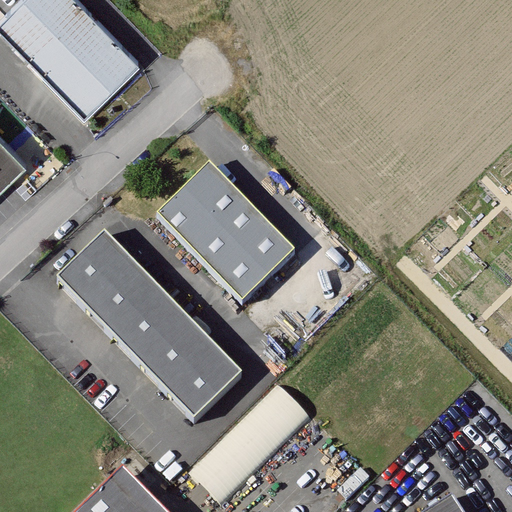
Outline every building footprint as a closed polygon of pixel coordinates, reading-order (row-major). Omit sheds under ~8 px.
[(138,63),(78,0),(20,0),(0,20),(0,27),(85,114),(138,63)] [(0,186),(25,162),(0,136),(0,186)] [(158,219),(242,305),(294,255),(211,168),(158,219)] [(242,377),(104,235),(56,282),(194,423),(242,377)] [(194,472),(227,504),(315,413),(282,382),(194,472)] [(79,511),(142,511),(111,481),(79,511)] [(461,511),(452,497),(428,511),(461,511)]
